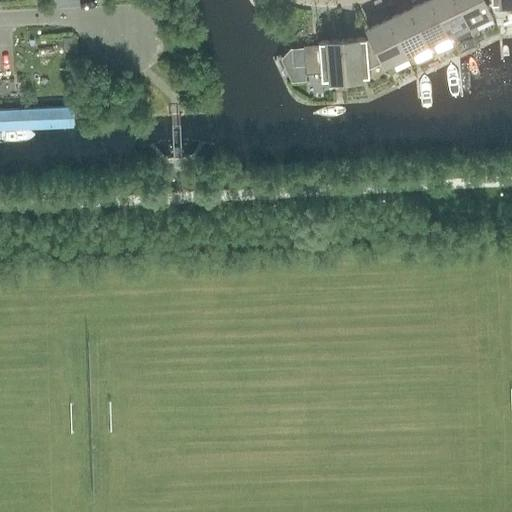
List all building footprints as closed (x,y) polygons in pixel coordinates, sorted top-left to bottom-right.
[(384,6),(381,0),(378,0),(374,2),(377,9),(384,6)] [(448,33),(432,0),(427,0),(411,8),(427,43),(426,43),(431,55),(438,52),(432,40),(446,34),(448,33)] [(468,23),(457,0),(432,0),(448,33),(446,34),(452,45),(458,42),(453,30),(467,24),(468,23)] [(490,12),(486,4),(485,5),(483,0),(457,0),(468,23),(467,24),(473,35),(479,32),(473,20),(490,12)] [(427,43),(411,8),(390,18),(406,53),(405,53),(411,65),(417,62),(412,50),(426,43),(427,43)] [(406,53),(390,18),(368,29),(372,37),(373,36),(385,61),(384,61),(390,75),(397,72),(391,60),(405,53),(406,53)] [(373,36),(372,37),(367,39),(367,38),(343,39),(346,78),(369,76),(369,68),(384,61),(385,61),(373,36)] [(346,78),(343,39),(319,41),(319,44),(304,45),(306,74),(321,72),(322,79),(346,78)] [(73,40),(64,41),(64,51),(74,50),(73,40)] [(306,73),(303,44),(294,45),(297,74),(306,73)] [(0,129),(77,126),(76,104),(0,108),(0,129)]
